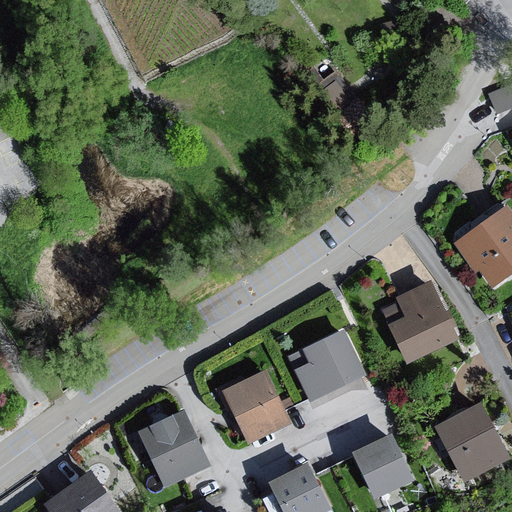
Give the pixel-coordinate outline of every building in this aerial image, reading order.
[(499,109),(511,103),(511,82),(492,91),(499,109)] [(511,223),(504,211),(449,245),(489,295),(511,276),(511,223)] [(390,330),(406,367),(458,346),(431,288),(396,304),(404,322),(390,330)] [(345,335),(301,352),(308,367),(292,373),(307,406),(364,381),(345,335)] [(220,395),(245,448),(289,428),(265,377),(220,395)] [(483,410),(432,430),(457,488),(507,464),(483,410)] [(184,416),(124,444),(134,469),(148,462),(161,493),(208,470),(184,416)] [(393,439),(351,458),(370,505),(411,486),(393,439)] [(326,511),(308,470),(268,487),(278,511),(326,511)] [(118,511),(95,476),(46,511),(118,511)]
